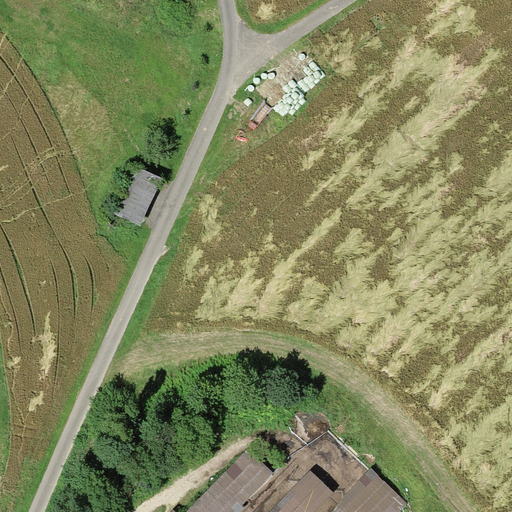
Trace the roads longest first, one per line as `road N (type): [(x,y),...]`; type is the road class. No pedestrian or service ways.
road 1 (unclassified): [(246,67),(214,117),(38,511)]
road 2 (unclassified): [(246,67),(347,0)]
